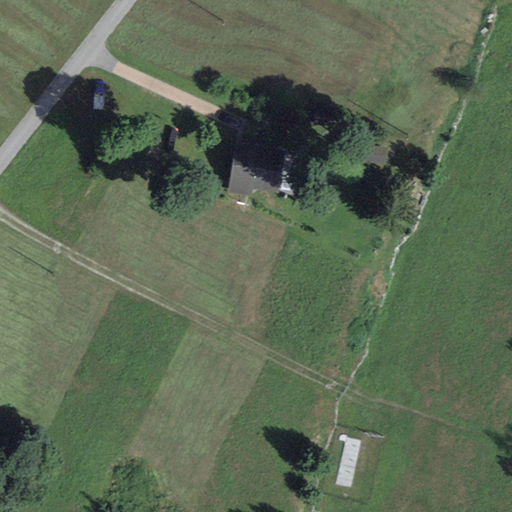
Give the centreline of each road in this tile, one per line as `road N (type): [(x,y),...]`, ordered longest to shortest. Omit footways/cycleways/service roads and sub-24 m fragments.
road 1 (track): [(0,214),(338,391)]
road 2 (residential): [(0,159),(126,0)]
